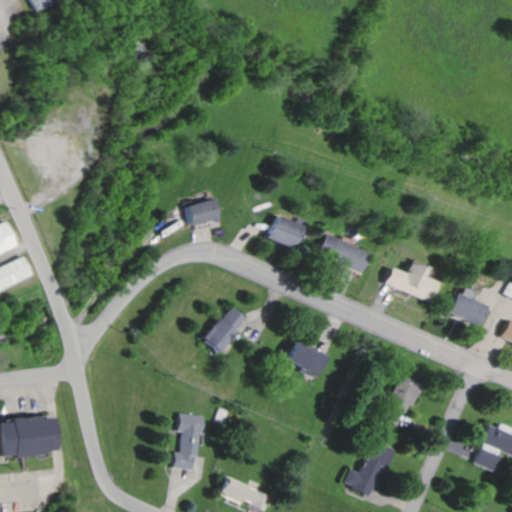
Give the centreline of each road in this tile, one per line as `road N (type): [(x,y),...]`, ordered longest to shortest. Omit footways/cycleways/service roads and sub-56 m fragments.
road 1 (residential): [(511,386),(211,257),(180,261),(151,277),(79,364)]
road 2 (residential): [(79,364),(0,167)]
road 3 (residential): [(153,511),(105,477),(79,364)]
road 4 (residential): [(416,511),(477,371)]
